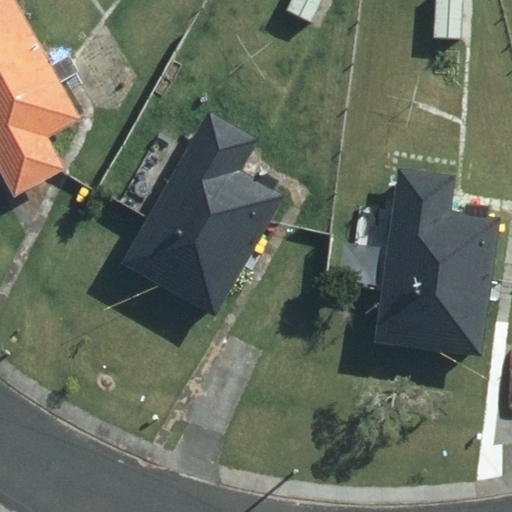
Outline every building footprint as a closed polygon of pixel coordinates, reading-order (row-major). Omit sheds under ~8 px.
[(4,0),(0,0),(0,193),(1,195),(51,169),(35,138),(69,119),(50,84),(68,73),(60,59),(41,69),(4,0)] [(305,23),(317,0),(288,0),(283,11),(305,23)] [(457,39),(458,0),(432,0),(430,37),(457,39)] [(243,145),(200,120),(116,267),(199,314),(267,197),(260,194),(266,184),(248,174),(243,184),(226,174),(243,145)] [(441,183),(391,176),(366,344),(465,358),(485,224),(476,223),(478,209),(457,206),(455,221),(436,219),(441,183)]
